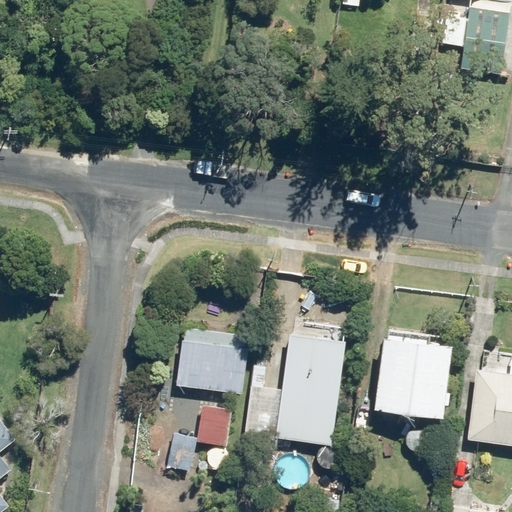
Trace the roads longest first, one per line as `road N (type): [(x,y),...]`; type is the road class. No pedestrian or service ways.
road 1 (residential): [(121,180),(511,230)]
road 2 (residential): [(121,180),(78,511)]
road 3 (residential): [(0,164),(121,180)]
